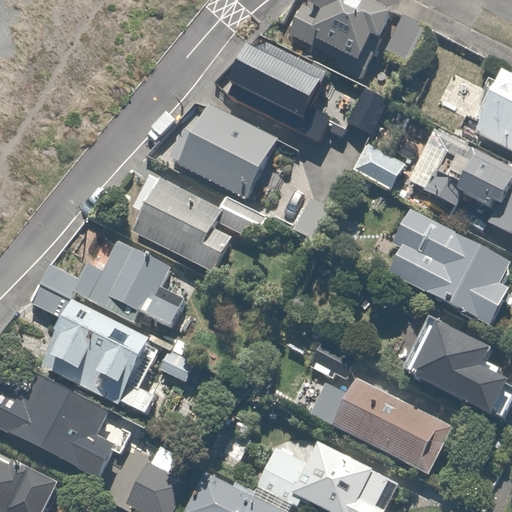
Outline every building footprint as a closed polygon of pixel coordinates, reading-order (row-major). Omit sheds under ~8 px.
[(388,19),(349,0),(315,0),(310,10),(301,6),(287,35),(356,69),(369,42),(375,45),(388,19)] [(425,30),(400,18),(383,55),(407,66),(425,30)] [(329,84),(241,42),(217,91),(305,134),(329,84)] [(511,80),(504,76),(473,136),(511,155),(511,80)] [(387,102),(364,90),(347,124),(370,136),(387,102)] [(275,141),(204,105),(176,163),(247,198),(275,141)] [(511,166),(437,127),(405,187),(457,215),(465,200),(490,213),(482,227),(511,243),(511,166)] [(411,161),(371,141),(356,173),(396,193),(411,161)] [(140,213),(129,234),(212,273),(230,235),(252,245),(266,216),(223,196),(216,211),(150,180),(135,211),(140,213)] [(510,263),(407,208),(386,248),(397,254),(385,277),(487,331),(507,294),(496,288),(510,263)] [(117,327),(117,326),(125,311),(169,333),(186,301),(163,289),(173,270),(123,245),(108,273),(90,264),(81,282),(70,303),(117,327)] [(60,323),(70,303),(81,282),(47,264),(25,306),(60,323)] [(70,303),(60,323),(41,360),(70,375),(66,384),(95,398),(101,385),(123,397),(150,344),(117,327),(70,303)] [(382,363),(401,324),(375,311),(356,350),(382,363)] [(429,319),(402,377),(490,419),(507,383),(483,372),(494,350),(429,319)] [(0,387),(0,435),(97,479),(112,446),(95,439),(106,414),(20,375),(12,393),(0,387)] [(346,390),(331,383),(313,419),(426,477),(451,429),(352,379),(346,390)] [(287,509),(290,502),(293,496),(324,511),(381,511),(396,483),(286,428),(254,492),(258,495),(287,509)] [(50,511),(62,489),(0,459),(0,511),(50,511)] [(285,511),(287,509),(258,495),(254,492),(206,468),(183,511),(285,511)]
